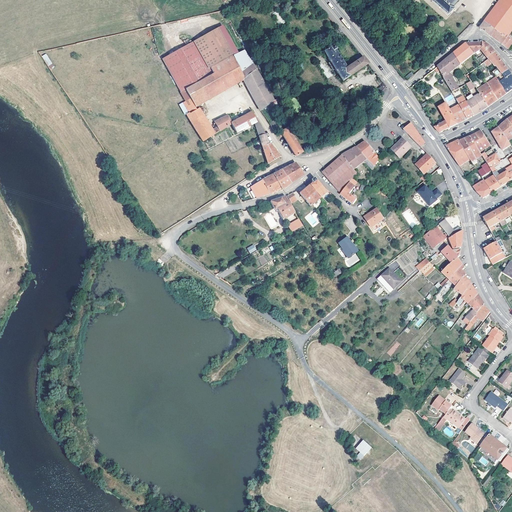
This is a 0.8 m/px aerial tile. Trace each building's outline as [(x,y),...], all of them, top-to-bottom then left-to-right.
[(432,0),(448,14),(453,8),(451,6),(456,0),(432,0)] [(511,0),(500,0),(480,29),(481,30),(490,37),(495,30),(498,32),(499,30),(508,37),(511,30),(511,0)] [(218,27),(192,42),(207,68),(209,67),(231,55),(218,27)] [(500,44),(501,45),(506,39),(508,37),(499,30),(498,32),(495,30),(490,37),(500,44)] [(510,42),(506,39),(501,45),(505,48),(510,42)] [(192,42),(161,59),(180,92),(184,90),(189,99),(194,107),(242,81),(255,103),(254,104),(257,109),(258,109),(259,111),(266,106),(269,103),(272,101),(251,64),(240,72),(232,56),(210,69),(209,67),(207,68),(192,42)] [(485,44),(483,43),(469,44),(465,44),(472,54),(480,50),(487,59),(495,53),(490,48),(487,45),(485,44)] [(459,65),(472,55),(472,54),(465,44),(462,47),(456,52),(453,54),(459,65)] [(335,49),(333,46),(323,52),(329,62),(334,69),(342,81),(367,64),(362,57),(357,61),(346,68),(334,50),(335,49)] [(232,56),(240,72),(251,64),(243,50),(232,56)] [(47,66),(52,64),(47,53),(42,56),(47,66)] [(490,64),(498,57),(495,53),(487,59),(488,60),(490,64)] [(439,66),(437,68),(439,71),(452,94),(458,90),(449,74),(459,65),(453,54),(439,66)] [(478,56),(475,58),(480,65),(483,63),(478,56)] [(497,70),(504,66),(499,59),(498,57),(490,64),(491,65),(494,69),(496,68),(497,70)] [(502,74),(508,70),(504,66),(497,70),(502,74)] [(491,74),(495,79),(506,94),(511,89),(511,76),(508,70),(502,74),(497,70),(491,74)] [(497,101),(486,84),(480,88),(469,73),(465,76),(470,82),(474,88),(479,95),(488,107),(489,107),(490,106),(497,101)] [(486,84),(497,101),(498,100),(506,94),(495,79),(486,84)] [(470,82),(465,85),(469,91),(474,88),(470,82)] [(378,89),(383,95),(387,89),(384,85),(378,89)] [(474,116),(466,103),(458,90),(452,94),(454,98),(467,120),(472,117),(474,116)] [(482,111),(473,98),(471,95),(467,98),(469,101),(466,103),(474,116),(480,112),(482,111)] [(479,95),(473,98),(482,111),(483,110),(488,107),(479,95)] [(467,120),(454,98),(453,99),(454,100),(445,105),(457,125),(467,120)] [(195,110),(194,107),(189,99),(181,101),(186,111),(183,112),(187,119),(189,121),(202,115),(198,108),(195,110)] [(457,125),(445,105),(438,109),(446,122),(434,129),(439,134),(449,129),(457,125)] [(251,113),(230,124),(231,124),(236,134),(254,123),(256,122),(251,113)] [(202,115),(189,121),(201,140),(213,134),(211,131),(202,115)] [(211,131),(213,134),(231,124),(230,124),(226,116),(213,123),(216,128),(211,131)] [(511,138),(511,126),(507,120),(503,124),(505,125),(503,126),(502,127),(501,126),(499,128),(499,129),(506,140),(510,138),(511,139),(511,138)] [(258,136),(264,134),(256,122),(254,123),(258,136)] [(403,131),(420,148),(424,144),(410,124),(403,131)] [(287,128),(278,134),(279,138),(282,136),(287,145),(294,156),(301,153),(287,128)] [(508,143),(506,140),(499,129),(494,132),(492,133),(502,151),(510,146),(508,143)] [(470,137),(479,153),(490,146),(481,132),(479,133),(476,134),(473,135),(470,137)] [(261,146),(267,144),(266,139),(264,134),(258,136),(261,146)] [(464,140),(476,160),(482,156),(481,156),(479,153),(470,137),(466,139),(464,140)] [(401,140),(395,146),(397,147),(392,152),(399,159),(410,148),(401,140)] [(460,141),(459,142),(470,161),(471,163),(476,160),(464,140),(460,141)] [(470,161),(459,142),(458,141),(457,142),(446,147),(459,167),(470,161)] [(373,167),(377,158),(364,143),(361,145),(357,148),(367,160),(373,167)] [(267,144),(261,146),(267,165),(279,157),(275,151),(270,144),(267,144)] [(341,156),(354,170),(364,162),(372,171),(373,167),(367,160),(357,148),(356,148),(349,152),(341,156)] [(484,154),(481,156),(482,156),(487,164),(491,172),(493,176),(501,187),(511,180),(507,172),(499,177),(496,173),(495,173),(496,172),(494,169),(492,168),(501,163),(496,155),(488,160),(484,154)] [(424,175),(435,164),(427,155),(420,161),(421,163),(416,168),(424,175)] [(357,174),(354,170),(341,156),(322,174),(333,186),(340,194),(349,183),(353,179),(357,174)] [(281,170),(290,183),(303,175),(294,163),(288,166),(281,170)] [(481,168),(483,170),(486,176),(491,172),(487,164),(481,168)] [(281,190),(290,183),(281,170),(277,172),(272,175),(280,189),(281,190)] [(483,170),(478,173),(481,178),(481,179),(486,176),(483,170)] [(280,189),(272,175),(261,180),(250,187),(256,198),(268,195),(269,195),(280,189)] [(493,176),(483,182),(492,193),(497,190),(501,187),(493,176)] [(309,186),(319,198),(327,191),(325,189),(324,191),(314,179),(311,181),(312,183),(309,186)] [(483,182),(483,181),(480,183),(473,187),(477,193),(483,199),(487,196),(492,193),(483,182)] [(352,205),(356,200),(349,194),(354,187),(349,183),(340,194),(340,195),(352,205)] [(430,191),(425,185),(417,192),(430,207),(438,200),(437,199),(442,194),(437,189),(433,192),(432,193),(430,191)] [(299,194),(302,199),(310,208),(312,206),(311,205),(319,198),(309,186),(299,194)] [(279,214),(282,219),(294,212),(284,197),(277,199),(270,202),(278,215),(279,214)] [(494,213),(499,223),(504,220),(510,217),(504,207),(500,210),(494,213)] [(370,216),(365,219),(371,228),(383,219),(380,214),(376,209),(371,213),(372,214),(370,216)] [(271,228),(277,224),(269,212),(263,216),(271,228)] [(499,223),(494,213),(489,216),(483,219),(486,225),(486,224),(489,229),(493,227),(499,223)] [(298,220),(286,226),(290,233),(302,226),(298,220)] [(504,220),(499,223),(504,230),(508,228),(504,220)] [(440,227),(447,235),(448,237),(450,239),(456,235),(448,225),(446,226),(443,222),(441,223),(438,225),(440,227)] [(435,227),(424,236),(433,245),(438,245),(446,239),(437,229),(435,227)] [(461,244),(463,231),(456,235),(450,239),(450,240),(454,250),(460,248),(461,248),(461,244)] [(346,237),(337,243),(342,249),(345,253),(343,254),(347,258),(356,251),(346,237)] [(499,249),(496,243),(484,250),(486,255),(493,266),(505,259),(499,249)] [(256,250),(253,245),(247,248),(250,253),(256,250)] [(453,252),(448,247),(441,253),(452,263),(457,258),(458,257),(460,255),(460,249),(453,252)] [(351,266),(359,259),(355,254),(347,260),(351,266)] [(425,258),(416,267),(420,271),(423,274),(432,267),(432,266),(425,258)] [(447,278),(449,280),(462,266),(462,265),(461,264),(457,258),(452,263),(441,273),(447,278)] [(462,266),(449,280),(451,282),(454,285),(452,288),(454,290),(465,277),(466,275),(464,273),(462,271),(464,268),(462,266)] [(424,277),(434,269),(432,267),(423,274),(422,275),(424,277)] [(393,289),(401,282),(389,269),(382,276),(393,289)] [(457,292),(463,296),(471,285),(471,284),(468,280),(465,277),(454,290),(457,292)] [(440,291),(449,280),(447,278),(437,289),(440,291)] [(451,282),(449,280),(440,291),(439,292),(442,295),(441,296),(443,297),(450,288),(448,286),(451,282)] [(463,296),(461,298),(466,302),(469,306),(477,294),(475,290),(471,285),(463,296)] [(457,292),(454,290),(448,298),(450,300),(457,292)] [(473,310),(477,314),(483,306),(484,304),(482,301),(477,294),(469,306),(473,310)] [(453,309),(455,306),(461,298),(459,296),(449,306),(453,309)] [(466,302),(461,298),(455,306),(456,307),(457,306),(461,309),(466,302)] [(477,314),(475,316),(478,319),(483,322),(489,314),(490,313),(489,311),(483,306),(477,314)] [(411,319),(417,314),(413,309),(407,314),(411,319)] [(475,316),(477,314),(473,310),(463,321),(468,325),(475,316)] [(412,321),(417,326),(426,317),(421,312),(412,321)] [(478,319),(475,316),(468,325),(464,330),(467,333),(478,319)] [(472,336),(478,328),(475,326),(469,334),(472,336)] [(493,350),(498,343),(497,342),(501,336),(502,334),(493,328),(488,335),(489,336),(484,343),(493,350)] [(387,353),(390,356),(400,345),(396,341),(387,353)] [(483,360),(484,361),(488,356),(478,348),(468,362),(477,368),(481,362),(483,360)] [(450,381),(462,389),(467,382),(462,378),(466,373),(459,368),(450,381)] [(511,381),(511,375),(507,372),(504,376),(503,378),(502,378),(498,383),(506,389),(511,381)] [(491,405),(495,408),(497,406),(503,411),(508,405),(491,392),(485,401),(488,403),(491,405)] [(439,408),(445,401),(443,400),(438,396),(432,405),(438,409),(439,408)] [(445,401),(439,408),(446,413),(450,408),(452,405),(446,400),(445,401)] [(446,413),(444,416),(447,419),(462,430),(470,419),(467,417),(466,419),(462,416),(461,417),(459,415),(459,414),(454,410),(453,411),(450,408),(446,413)] [(511,410),(510,409),(503,417),(509,421),(511,423),(511,410)] [(447,419),(444,416),(434,430),(436,432),(447,419)] [(478,431),(479,430),(472,424),(465,433),(471,437),(470,439),(477,444),(483,435),(478,431)] [(500,462),(509,450),(489,434),(480,446),(500,462)] [(363,441),(356,449),(359,453),(361,454),(359,456),(361,458),(363,456),(364,456),(371,448),(363,441)] [(450,445),(456,450),(459,446),(453,442),(450,445)] [(511,459),(507,456),(501,465),(511,472),(511,459)]
